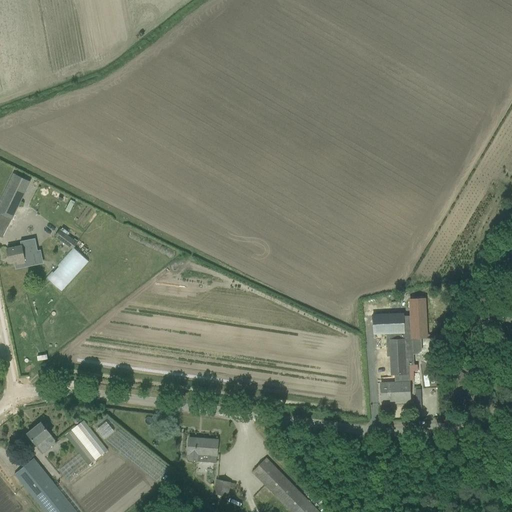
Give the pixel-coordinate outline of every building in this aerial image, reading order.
[(0,213),(12,219),(30,182),(14,174),(0,202),(0,213)] [(77,243),(61,230),(56,237),(72,249),(77,243)] [(20,242),(21,246),(7,249),(10,263),(16,262),(18,267),(36,263),(34,254),(38,254),(35,239),(20,242)] [(395,375),(409,374),(409,365),(414,365),(413,355),(417,354),(422,351),(421,338),(427,338),(425,299),(410,301),(411,317),(404,317),(404,313),(373,314),(373,334),(386,334),(386,345),(387,357),(390,356),(391,375),(395,375)] [(511,307),(491,308),(491,323),(511,322),(511,307)] [(27,373),(35,367),(32,364),(24,370),(27,373)] [(410,400),(409,374),(395,375),(395,383),(381,383),(381,399),(394,399),(394,401),(410,400)] [(84,421),(65,436),(89,466),(108,451),(84,421)] [(106,438),(114,430),(106,421),(97,429),(106,438)] [(43,453),(55,444),(57,442),(51,435),(41,423),(27,434),(43,453)] [(217,457),(218,440),(189,438),(187,455),(188,455),(188,461),(216,463),(217,457)] [(77,511),(40,466),(34,458),(14,474),(44,511),(77,511)] [(252,472),(291,511),(318,511),(266,458),(252,472)] [(213,494),(228,497),(231,483),(216,480),(213,494)]
